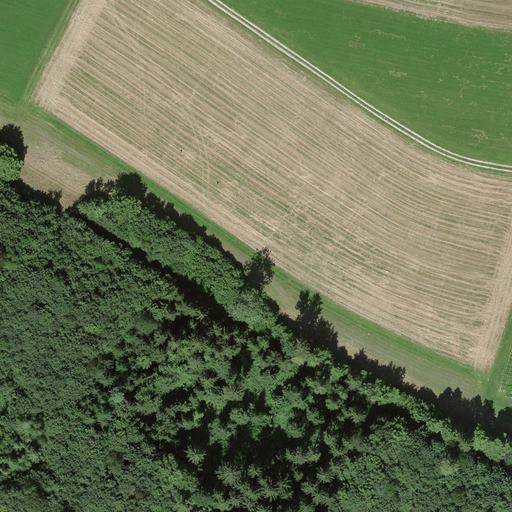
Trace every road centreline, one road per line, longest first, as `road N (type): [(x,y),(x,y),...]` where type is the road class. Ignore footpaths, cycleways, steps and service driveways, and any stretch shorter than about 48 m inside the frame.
road 1 (track): [(511,474),(412,426),(0,177)]
road 2 (track): [(511,169),(443,152),(211,0)]
